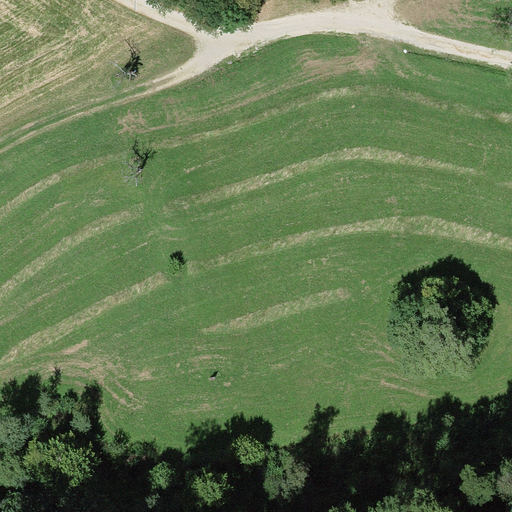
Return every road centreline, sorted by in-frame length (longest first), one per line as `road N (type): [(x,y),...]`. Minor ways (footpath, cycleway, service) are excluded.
road 1 (track): [(511,54),(342,12),(223,36),(138,0)]
road 2 (track): [(0,148),(193,69),(223,36)]
